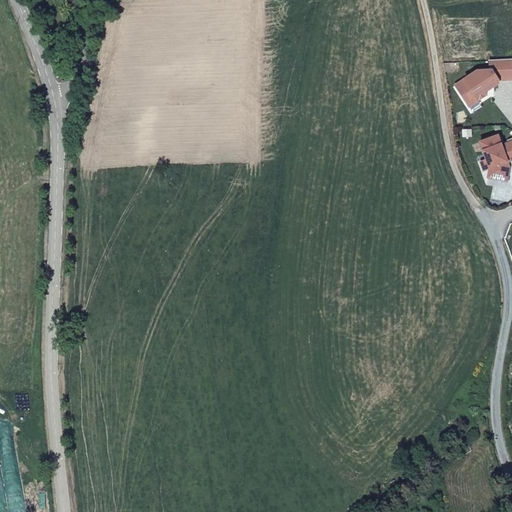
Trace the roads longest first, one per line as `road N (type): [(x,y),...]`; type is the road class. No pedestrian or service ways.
road 1 (unclassified): [(66,511),(54,411),(57,147)]
road 2 (residential): [(511,286),(495,386),(499,438),(511,469)]
road 3 (track): [(421,0),(439,63),(449,160)]
road 4 (unclassified): [(57,147),(39,50),(17,0)]
road 5 (unclassified): [(57,147),(94,0)]
